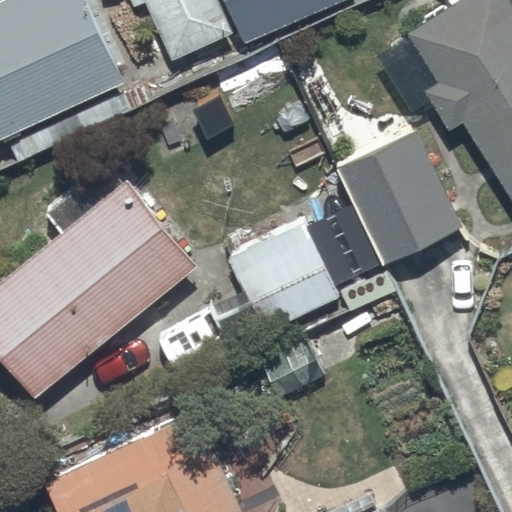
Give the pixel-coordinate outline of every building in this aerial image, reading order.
[(0,0),(0,130),(122,74),(88,0),(0,0)] [(149,0),(174,53),(235,25),(223,0),(133,0),(134,0),(149,0)] [(229,0),(245,34),(321,0),(229,0)] [(464,113),(511,189),(511,0),(444,0),(408,23),(411,28),(407,31),(436,76),(425,83),(450,122),(464,113)] [(339,157),(385,253),(464,215),(417,119),(339,157)] [(0,270),(0,341),(36,387),(201,254),(130,166),(122,173),(107,154),(46,203),(60,222),(0,270)] [(244,283),(210,300),(230,338),(262,321),(264,325),(340,289),(303,212),(227,248),(244,283)] [(325,368),(304,332),(263,356),(284,392),(325,368)] [(44,472),(62,511),(247,511),(195,401),(44,472)] [(361,511),(391,511),(386,500),(361,511)]
